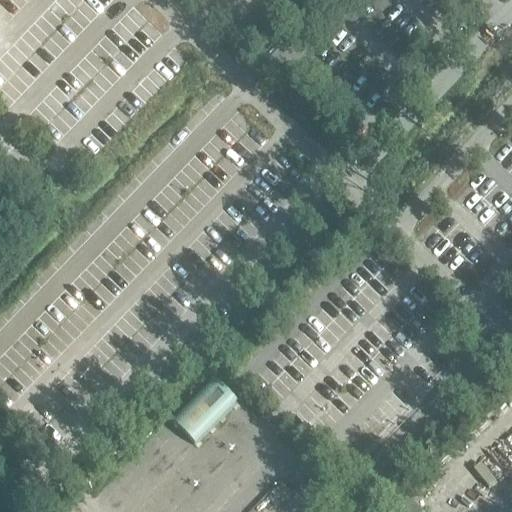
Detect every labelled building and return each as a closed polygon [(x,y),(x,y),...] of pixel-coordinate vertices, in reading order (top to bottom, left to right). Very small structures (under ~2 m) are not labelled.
[(129,16),(121,26),(139,40),(148,30),(129,16)] [(367,33),(379,41),(389,27),(376,18),(367,33)] [(19,104),(27,92),(12,81),(3,93),(19,104)] [(215,385),(171,428),(195,452),(239,409),(215,385)] [(418,511),(408,502),(398,511),(418,511)]
